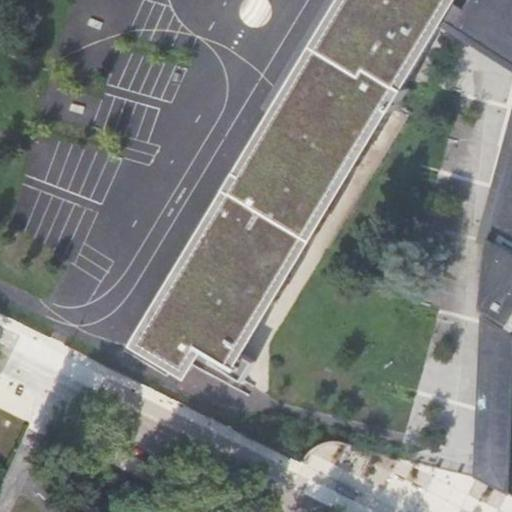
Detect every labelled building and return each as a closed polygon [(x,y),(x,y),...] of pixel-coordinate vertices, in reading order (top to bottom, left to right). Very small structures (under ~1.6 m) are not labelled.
[(444,23),(457,0),(351,0),(311,67),(294,56),(264,106),(281,116),(248,171),(243,169),(232,187),(236,190),(215,225),(213,223),(199,248),(201,249),(175,292),(172,290),(157,314),(160,316),(146,340),(191,367),(190,369),(192,370),(207,346),(243,368),(245,365),(245,353),(278,296),(282,298),(297,274),(294,272),(319,228),(323,230),(337,206),(334,205),(360,161),(363,163),(378,139),(375,137),(393,106),(398,109),(411,86),(407,84),(444,23)] [(328,0),(294,56),(311,67),(351,0),(328,0)] [(511,0),(457,0),(444,23),(511,63),(511,188),(493,226),(498,229),(493,238),(490,236),(489,244),(483,308),(511,325),(511,0)] [(493,226),(511,188),(511,140),(478,241),(489,244),(490,236),(493,238),(498,229),(493,226)] [(509,441),(511,378),(511,335),(482,318),(478,456),(483,456),(484,440),(509,441)] [(506,490),(509,441),(484,440),(483,456),(478,456),(471,472),(506,490)]
